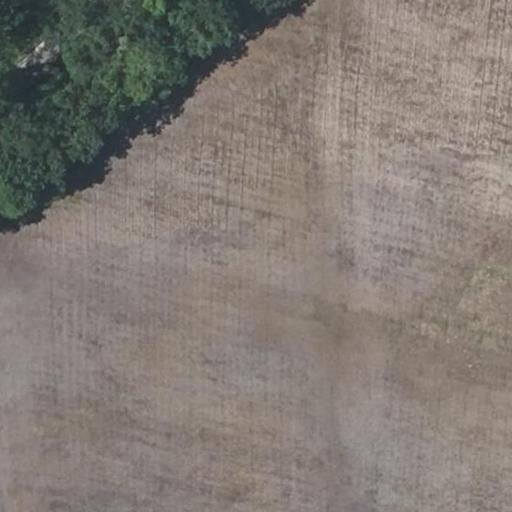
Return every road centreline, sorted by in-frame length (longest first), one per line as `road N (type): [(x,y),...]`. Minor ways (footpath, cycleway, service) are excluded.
road 1 (track): [(0,223),(279,0)]
road 2 (residential): [(121,0),(0,117)]
